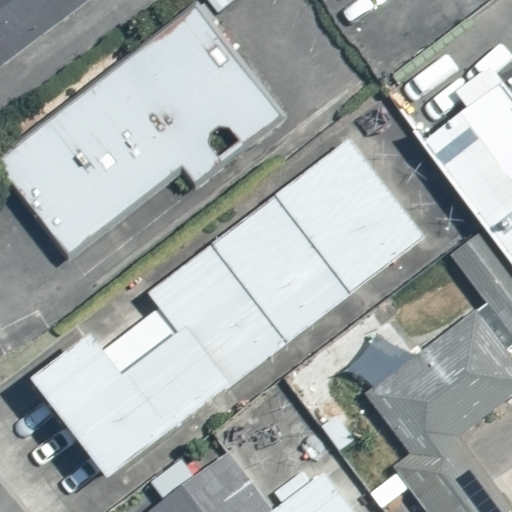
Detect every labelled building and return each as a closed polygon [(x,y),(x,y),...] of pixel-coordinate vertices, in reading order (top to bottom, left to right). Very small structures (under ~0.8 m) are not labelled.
[(0,0),(0,67),(89,0),(0,0)] [(0,166),(0,169),(72,261),(186,172),(198,187),(285,118),(200,10),(0,166)] [(511,99),(503,88),(421,151),(511,268),(511,99)] [(89,333),(29,378),(106,480),(427,239),(353,141),(149,294),(178,333),(121,376),(89,333)] [(485,302),(476,309),(511,354),(511,353),(511,287),(476,241),(452,259),(485,302)] [(511,511),(511,505),(459,436),(511,396),(511,360),(475,312),(365,394),(411,454),(393,468),(426,511),(511,511)] [(229,453),(148,511),(354,511),(325,472),(272,511),(229,453)]
